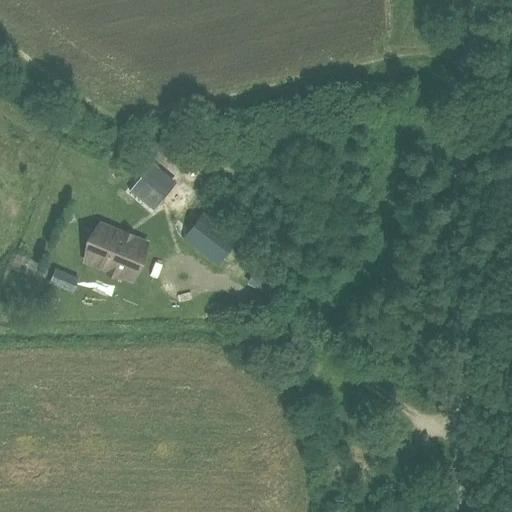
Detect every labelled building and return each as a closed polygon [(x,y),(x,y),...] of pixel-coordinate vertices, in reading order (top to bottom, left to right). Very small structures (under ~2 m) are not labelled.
[(177,181),(151,161),(134,185),(149,196),(151,193),(161,202),(177,181)] [(217,265),(237,239),(204,213),(184,238),(217,265)] [(149,241),(99,220),(82,262),(105,272),(104,273),(117,279),(118,277),(132,282),(149,241)] [(78,277),(55,268),(49,282),(72,292),(78,277)] [(121,299),(120,309),(137,311),(139,301),(121,299)]
